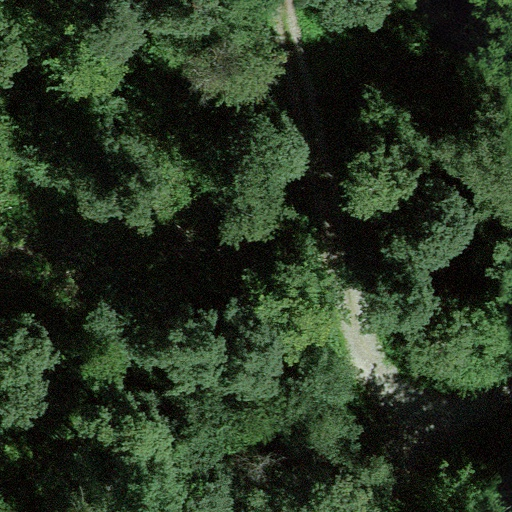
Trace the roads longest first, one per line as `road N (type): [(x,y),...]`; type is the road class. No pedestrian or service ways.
road 1 (motorway): [(0,450),(276,0)]
road 2 (track): [(279,0),(301,117),(346,266),(397,346),(460,383),(511,363)]
